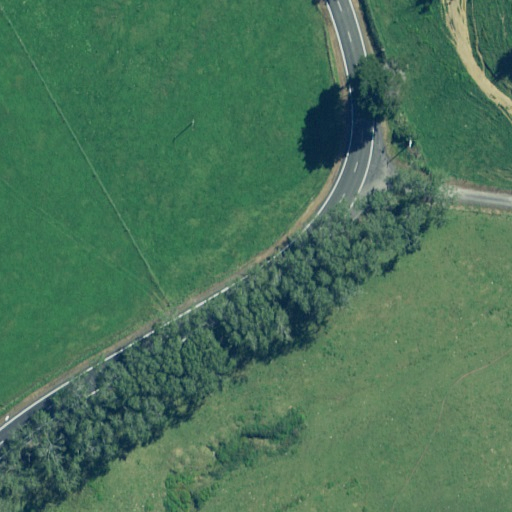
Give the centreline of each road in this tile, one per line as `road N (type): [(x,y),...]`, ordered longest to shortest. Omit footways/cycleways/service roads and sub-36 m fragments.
road 1 (primary): [(0,438),(84,377),(237,290),(312,219),(336,172),(342,120),(317,0)]
road 2 (track): [(511,188),(336,172)]
